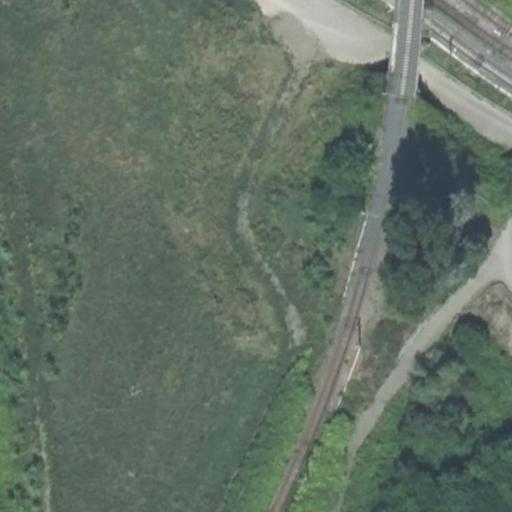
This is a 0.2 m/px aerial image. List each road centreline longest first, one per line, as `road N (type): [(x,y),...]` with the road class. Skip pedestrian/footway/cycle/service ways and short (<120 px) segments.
road 1 (track): [(511,234),(368,419),(334,511)]
road 2 (track): [(313,0),(511,126)]
